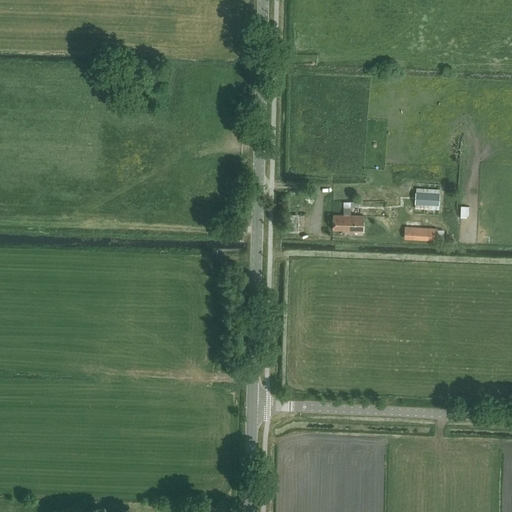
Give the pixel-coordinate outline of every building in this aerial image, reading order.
[(415,204),(439,205),(440,194),(415,193),(415,204)] [(461,202),(461,214),(469,214),(469,202),(461,202)] [(299,232),(299,214),(290,214),(290,232),(299,232)] [(350,215),(344,215),(333,215),(333,217),(333,216),(333,230),(344,230),(344,232),(364,232),(364,215),(355,215),(350,215)] [(404,239),(436,241),(437,229),(404,227),(404,239)]
